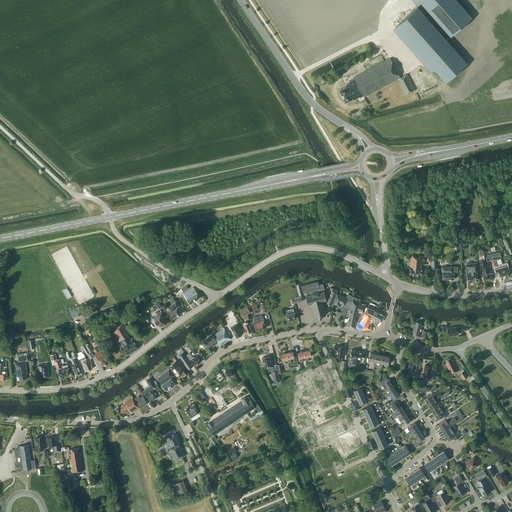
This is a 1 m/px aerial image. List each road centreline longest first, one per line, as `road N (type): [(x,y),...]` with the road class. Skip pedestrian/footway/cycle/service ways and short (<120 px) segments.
road 1 (primary): [(97,219),(360,167)]
road 2 (tertiary): [(216,297),(99,379),(71,388),(0,389)]
road 3 (secondary): [(369,149),(303,93),(241,0)]
road 4 (tertiary): [(383,275),(333,251),(300,247),(216,297)]
road 5 (residential): [(384,483),(434,435),(401,385),(402,341)]
road 6 (unclassified): [(316,330),(228,347),(171,402)]
road 7 (residential): [(216,297),(97,219)]
road 8 (residential): [(97,219),(0,126)]
road 9 (primary): [(391,160),(511,137)]
road 10 (unclassified): [(219,511),(171,402)]
